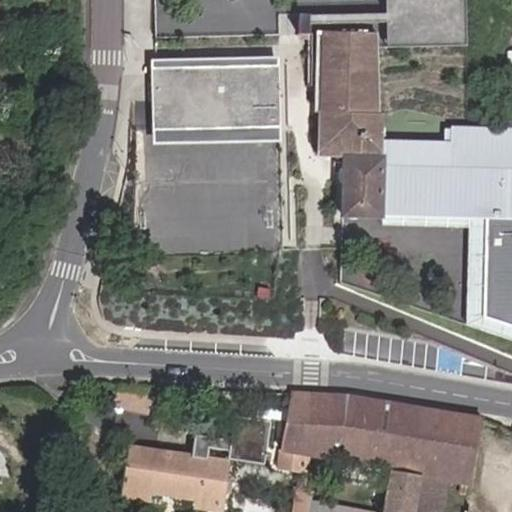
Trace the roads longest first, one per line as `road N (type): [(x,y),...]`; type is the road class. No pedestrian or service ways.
road 1 (tertiary): [(45,357),(311,373),(511,404)]
road 2 (residential): [(45,357),(102,127),(107,0)]
road 3 (residential): [(511,355),(341,283)]
